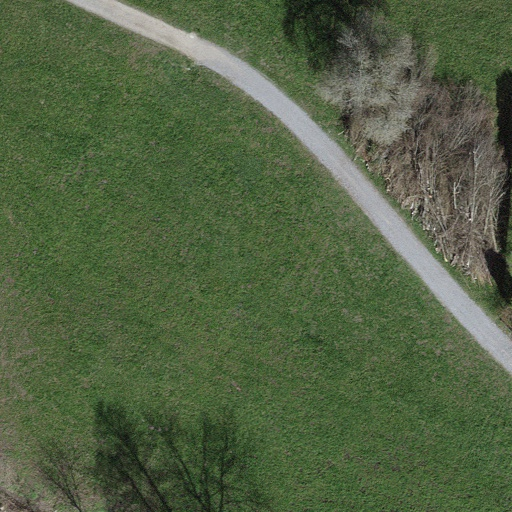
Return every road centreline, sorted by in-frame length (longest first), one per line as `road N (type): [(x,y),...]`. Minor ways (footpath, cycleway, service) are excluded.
road 1 (track): [(511,330),(201,42)]
road 2 (track): [(54,0),(201,42)]
